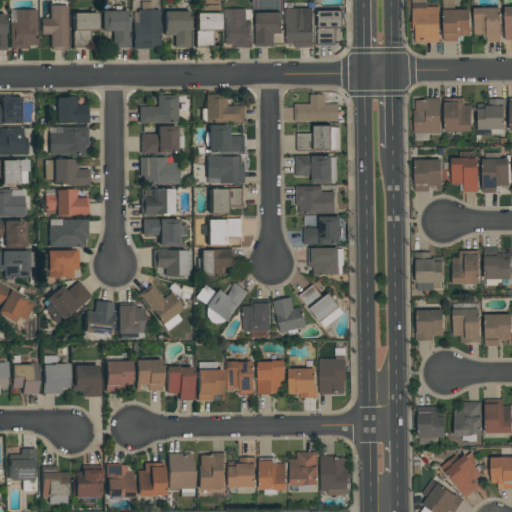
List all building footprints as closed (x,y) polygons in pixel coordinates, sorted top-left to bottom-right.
[(414,43),(414,30),(411,30),(411,0),(426,0),(426,6),(439,6),(439,43),(414,43)] [(442,40),(442,10),(442,0),(454,0),(454,9),(469,9),(469,36),(457,36),(457,40),(442,40)] [(132,11),(137,11),(137,10),(140,10),(140,1),(151,1),(151,10),(159,10),(159,46),(150,46),(150,48),(132,48),(132,11)] [(66,5),(67,49),(49,49),(49,34),(40,34),(40,18),(49,18),(49,5),(66,5)] [(220,31),(211,31),(212,47),(194,47),(194,30),(195,30),(194,13),(199,13),(199,6),(219,5),(219,12),(220,31)] [(312,47),(294,47),(294,44),(285,44),(285,22),(284,22),(284,8),(312,8),(312,47)] [(500,8),(500,41),(485,41),(485,35),(482,35),(482,34),(473,34),(473,8),(500,8)] [(245,9),(245,21),(251,21),(251,48),(232,48),(232,45),(223,45),(223,9),(245,9)] [(8,49),(8,10),(36,10),(36,45),(27,45),(27,49),(8,49)] [(128,48),(111,48),(111,31),(100,31),(100,10),(128,10),(128,48)] [(163,35),(163,11),(188,11),(188,31),(189,31),(189,47),(173,47),(173,35),(163,35)] [(317,45),(317,28),(318,28),(318,11),(342,11),(342,28),(334,28),(334,45),(317,45)] [(71,47),(71,12),(97,12),(97,31),(89,31),(89,47),(71,47)] [(254,46),(254,32),(255,32),(255,23),(255,12),(280,12),(280,34),(273,34),(273,46),(254,46)] [(294,104),(309,104),(309,94),(324,94),(324,103),(338,103),(338,121),(299,121),(299,122),(294,122),(294,104)] [(137,106),(155,106),(155,95),(176,95),(176,123),(137,123),(137,106)] [(244,106),(244,122),(204,122),(204,121),(200,121),(200,109),(204,109),(204,95),(225,95),(225,106),(244,106)] [(75,96),(75,105),(87,105),(87,123),(72,123),(72,122),(54,122),(54,96),(75,96)] [(19,124),(1,124),(0,124),(0,97),(19,97),(19,124)] [(414,100),(424,100),(424,97),(440,97),(440,134),(413,134),(413,111),(414,111),(414,100)] [(471,131),(444,131),(444,98),(463,98),(463,105),(471,105),(471,131)] [(504,99),(504,106),(504,129),(502,129),(502,135),(491,135),(490,130),(477,130),(476,104),(488,104),(488,99),(504,99)] [(207,153),(207,125),(227,125),(227,136),(244,136),(244,153),(207,153)] [(339,150),(331,150),(331,151),(313,151),(313,152),(296,152),(296,133),(313,133),(313,125),(331,125),(331,126),(339,126),(339,150)] [(86,126),(86,146),(83,146),(83,155),(48,155),(48,133),(47,133),(47,127),(54,127),(81,127),(81,126),(86,126)] [(139,133),(156,133),(156,126),(176,126),(176,153),(158,153),(158,154),(139,154),(139,133)] [(0,127),(22,127),(22,137),(26,137),(26,155),(0,155),(0,127)] [(463,192),(463,184),(450,184),(450,158),(458,158),(458,151),(474,151),(474,158),(477,158),(477,192),(463,192)] [(508,185),(500,185),(500,186),(495,186),(495,193),(481,193),(481,158),(484,158),(484,153),(500,153),(500,158),(508,158),(508,185)] [(331,155),(331,157),(335,157),(335,181),(331,181),(331,183),(311,183),(311,176),(294,176),(294,155),(331,155)] [(206,184),(206,178),(205,178),(205,156),(220,156),(241,156),(241,165),(244,165),(244,184),(206,184)] [(138,157),(165,157),(165,162),(177,162),(177,184),(141,184),(141,176),(138,176),(138,157)] [(26,183),(18,183),(18,185),(0,185),(0,159),(1,159),(1,160),(17,160),(17,159),(27,159),(27,171),(26,171),(26,183)] [(43,160),(52,160),(52,159),(76,159),(76,169),(88,169),(88,185),(71,185),(52,185),(52,180),(43,180),(43,160)] [(414,159),(441,159),(441,191),(437,191),(437,186),(428,186),(428,191),(414,191),(414,159)] [(298,214),(298,205),(294,205),(294,186),(321,186),(321,191),(333,191),(333,214),(298,214)] [(87,215),(54,215),(54,214),(43,214),(43,194),(44,194),(44,189),(59,189),(59,188),(75,188),(75,197),(87,197),(87,215)] [(142,197),(150,197),(150,188),(170,188),(170,189),(172,189),(172,214),(169,214),(155,214),(155,215),(142,215),(142,197)] [(242,188),(242,206),(226,206),(226,214),(208,214),(208,189),(225,189),(225,188),(242,188)] [(0,189),(10,189),(10,190),(23,190),(23,217),(0,217),(0,189)] [(302,244),(302,228),(318,228),(318,216),(339,216),(339,219),(344,219),(344,238),(339,238),(339,244),(302,244)] [(158,246),(158,235),(141,235),(141,218),(178,218),(178,225),(184,225),(184,235),(178,235),(178,246),(158,246)] [(205,245),(205,235),(200,235),(200,225),(205,225),(205,219),(223,219),(223,218),(240,218),(240,237),(224,237),(224,245),(205,245)] [(0,219),(22,219),(22,222),(26,222),(26,246),(22,246),(22,248),(2,248),(2,237),(0,237),(0,219)] [(87,219),(87,238),(84,238),(84,247),(47,247),(47,225),(48,225),(48,219),(87,219)] [(338,248),(338,249),(343,249),(343,266),(341,266),(341,273),(338,273),(338,274),(313,274),(313,266),(307,266),(307,248),(338,248)] [(483,248),(497,248),(497,253),(510,253),(510,279),(501,279),(501,282),(497,282),(497,285),(485,285),(485,279),(483,279),(483,248)] [(189,250),(189,276),(175,276),(163,276),(163,268),(151,268),(151,249),(167,249),(167,250),(175,250),(189,250)] [(198,250),(209,250),(209,249),(232,249),(232,267),(220,267),(220,276),(198,276),(198,250)] [(28,278),(9,278),(9,279),(2,279),(2,269),(0,269),(0,250),(28,250),(28,252),(33,252),(33,267),(28,267),(28,278)] [(71,278),(61,278),(61,277),(46,277),(46,275),(41,275),(41,254),(46,254),(46,250),(77,250),(77,269),(71,269),(71,278)] [(451,284),(451,258),(458,258),(458,250),(479,250),(479,258),(478,258),(478,284),(451,284)] [(416,290),(416,283),(415,283),(415,252),(432,252),(432,257),(442,257),(442,283),(433,283),(433,290),(416,290)] [(65,292),(77,281),(90,296),(56,324),(43,308),(48,304),(44,299),(60,286),(65,292)] [(226,322),(203,307),(204,305),(193,298),(202,285),(213,292),(215,290),(224,296),(233,283),(247,292),(226,322)] [(13,323),(0,315),(0,284),(26,299),(33,303),(24,320),(16,316),(13,323)] [(137,294),(150,284),(162,298),(170,292),(183,309),(176,314),(180,319),(166,330),(140,297),(139,298),(137,294)] [(298,296),(312,284),(322,297),(328,293),(339,306),(338,307),(343,313),(324,328),(298,296)] [(300,306),(305,327),(279,334),(272,301),(290,297),(292,308),(300,306)] [(93,312),(94,300),(112,302),(111,317),(110,317),(107,339),(82,336),(85,311),(93,312)] [(142,307),(142,334),(142,339),(119,339),(119,334),(116,334),(116,305),(130,305),(130,303),(134,303),(134,307),(142,307)] [(241,306),(250,306),(250,303),(269,303),(269,331),(242,331),(242,322),(241,322),(241,306)] [(452,336),(452,303),(478,303),(478,310),(479,310),(479,336),(480,336),(480,342),(459,342),(459,336),(452,336)] [(414,340),(414,331),(415,331),(415,310),(443,310),(443,336),(432,336),(432,340),(414,340)] [(511,314),(511,346),(508,346),(508,340),(499,340),(499,346),(484,346),(484,314),(511,314)] [(9,393),(9,387),(10,387),(10,363),(11,363),(11,355),(18,355),(18,363),(36,363),(36,394),(21,394),(21,388),(15,388),(15,393),(9,393)] [(344,392),(333,392),(333,394),(319,394),(319,359),(335,359),(335,355),(344,355),(344,360),(345,360),(345,382),(344,382),(344,392)] [(68,364),(68,387),(60,387),(60,394),(41,394),(41,382),(41,364),(42,364),(42,356),(55,356),(55,364),(68,364)] [(253,361),(253,396),(240,396),(240,391),(238,391),(238,388),(226,388),(226,361),(228,361),(228,356),(250,356),(250,361),(253,361)] [(134,391),(134,360),(161,360),(161,391),(147,391),(147,385),(138,385),(138,391),(134,391)] [(130,392),(103,392),(103,361),(130,361),(130,392)] [(256,394),(256,378),(257,378),(257,361),(272,361),(284,361),(284,387),(277,387),(277,394),(256,394)] [(195,400),(195,370),(196,370),(196,362),(215,362),(215,370),(223,370),(223,400),(195,400)] [(72,365),(96,365),(96,377),(100,377),(100,397),(80,397),(80,391),(71,391),(71,382),(72,382),(72,365)] [(192,400),(178,400),(178,393),(165,393),(165,366),(176,366),(176,367),(192,367),(192,400)] [(316,398),(299,398),(299,394),(288,394),(288,368),(315,368),(315,388),(316,388),(316,398)] [(511,433),(484,433),(484,399),(502,399),(502,406),(511,406),(511,433)] [(480,434),(476,434),(476,441),(468,441),(462,441),(462,436),(453,436),(453,409),(460,409),(460,402),(480,402),(480,434)] [(444,413),(444,438),(436,438),(436,444),(419,444),(419,438),(417,438),(417,406),(437,406),(437,413),(444,413)] [(7,480),(7,454),(19,454),(19,449),(34,449),(34,468),(32,468),(32,470),(34,470),(34,490),(20,490),(20,480),(7,480)] [(289,486),(289,459),(296,459),(296,451),(317,451),(317,485),(312,485),(312,492),(297,492),(297,486),(289,486)] [(190,453),(190,465),(193,465),(193,489),(192,489),(192,496),(179,496),(179,489),(166,489),(166,453),(190,453)] [(198,455),(209,455),(209,453),(224,453),(224,488),(197,488),(197,466),(198,466),(198,455)] [(476,463),(473,465),(481,476),(474,480),(479,487),(464,498),(440,466),(451,458),(454,462),(464,454),(466,456),(471,453),(476,463)] [(345,457),(345,468),(347,468),(347,490),(346,490),(346,495),(338,495),(338,493),(327,493),(327,491),(320,491),(320,456),(335,456),(335,457),(345,457)] [(254,493),(237,493),(237,487),(228,487),(228,462),(238,461),(238,457),(256,457),(256,464),(255,464),(255,487),(254,487),(254,493)] [(490,457),(511,457),(511,489),(497,489),(497,483),(490,483),(490,457)] [(285,491),(276,491),(276,494),(264,494),(264,490),(258,490),(258,460),(259,460),(259,458),(276,458),(276,463),(285,463),(285,491)] [(142,470),(142,463),(163,463),(163,469),(163,496),(148,496),(136,496),(136,470),(142,470)] [(105,498),(105,483),(104,483),(104,464),(118,464),(118,465),(125,465),(125,471),(132,471),(132,498),(105,498)] [(73,497),(73,472),(80,472),(80,465),(100,465),(100,497),(73,497)] [(66,504),(46,504),(46,497),(40,497),(40,466),(55,466),(55,472),(66,472),(66,504)] [(463,499),(453,511),(451,511),(450,511),(449,511),(448,511),(447,511),(432,511),(422,505),(427,498),(421,494),(431,479),(436,483),(454,495),(454,493),(463,499)]
